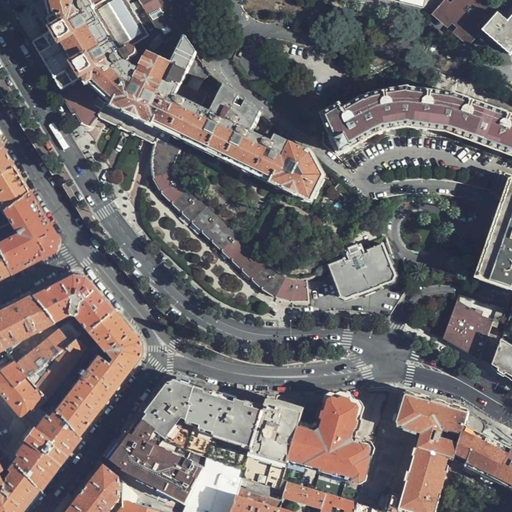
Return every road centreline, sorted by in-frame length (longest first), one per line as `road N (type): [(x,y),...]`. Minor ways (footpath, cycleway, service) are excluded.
road 1 (residential): [(387,350),(419,295),(468,290),(475,278),(469,262),(425,259),(397,246),(394,219),(422,205),(461,229),(481,219),(483,201),(469,188),(441,183),(360,183),(216,60)]
road 2 (secondary): [(0,39),(118,227),(179,295),(246,330),(341,334),(387,350)]
road 3 (tertiary): [(387,350),(365,367),(290,376),(201,363)]
road 4 (residential): [(44,511),(156,363)]
road 5 (tertiary): [(84,248),(0,116)]
road 6 (secondary): [(511,411),(387,350)]
